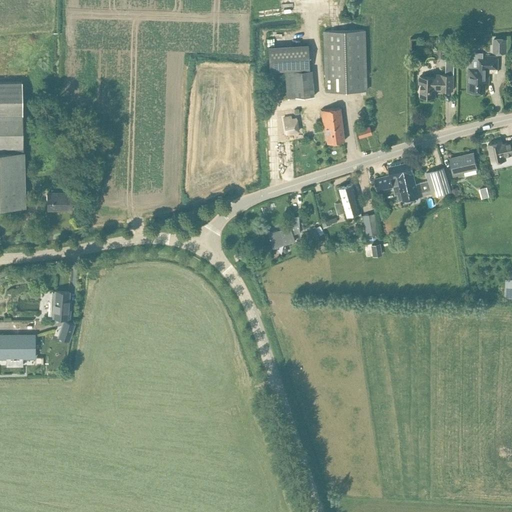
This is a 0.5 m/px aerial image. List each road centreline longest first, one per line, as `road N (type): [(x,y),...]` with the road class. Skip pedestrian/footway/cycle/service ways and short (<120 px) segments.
road 1 (tertiary): [(200,247),(250,199),(511,118)]
road 2 (tertiary): [(317,511),(251,305),(200,247)]
road 3 (tertiary): [(200,247),(152,237),(0,255)]
